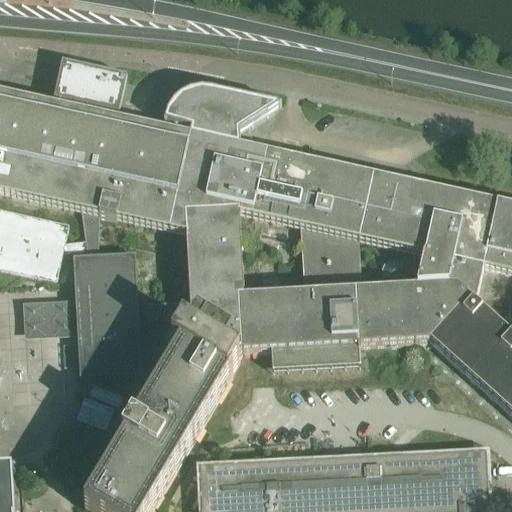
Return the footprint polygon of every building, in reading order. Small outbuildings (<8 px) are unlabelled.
[(0,198),(81,216),(85,245),(87,256),(87,262),(73,263),(76,316),(75,316),(73,317),(72,318),(71,319),(70,320),(70,321),(69,323),(69,324),(70,325),(70,327),(71,328),(72,329),(73,330),(74,330),(76,331),(77,331),(80,384),(142,380),(140,332),(142,330),(145,328),(148,327),(151,326),(154,325),(157,325),(160,325),(163,325),(166,325),(169,325),(172,326),(175,327),(178,329),(181,330),(183,332),(172,350),(180,355),(141,421),(136,430),(133,429),(123,445),(125,447),(86,511),(153,511),(229,386),(228,385),(240,365),(239,365),(243,358),(278,354),(278,374),(369,369),(368,351),(431,348),(511,420),(511,340),(510,338),(511,334),(511,214),(247,156),(200,146),(114,127),(119,107),(123,84),(124,83),(65,70),(65,72),(60,94),(56,114),(0,101),(0,198)] [(201,130),(200,146),(247,156),(248,143),(248,130),(288,107),(232,94),(215,91),(200,94),(189,99),(180,109),(176,122),(201,130)] [(87,256),(85,245),(67,246),(74,227),(0,211),(0,273),(27,279),(59,286),(65,257),(87,256)] [(486,511),(483,501),(488,500),(486,458),(358,464),(341,465),(325,466),(200,472),(202,511),(486,511)] [(0,511),(14,511),(13,480),(0,480),(0,511)]
